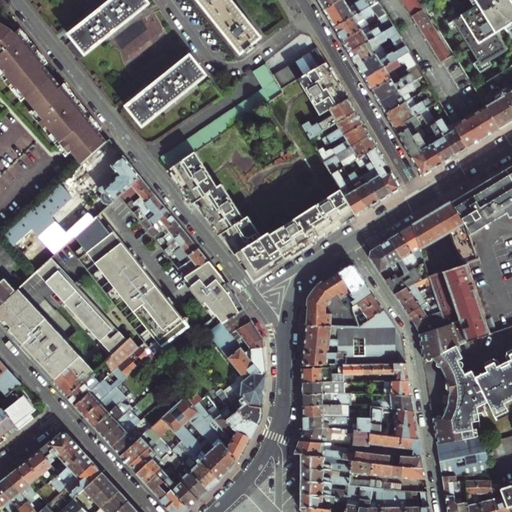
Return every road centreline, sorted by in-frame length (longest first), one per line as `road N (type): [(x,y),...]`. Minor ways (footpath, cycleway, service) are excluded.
road 1 (residential): [(253,297),(15,0)]
road 2 (residential): [(441,511),(410,329),(349,240)]
road 3 (residential): [(301,0),(422,198)]
road 4 (tertiary): [(248,482),(277,436),(285,337)]
road 5 (residential): [(61,411),(152,511)]
